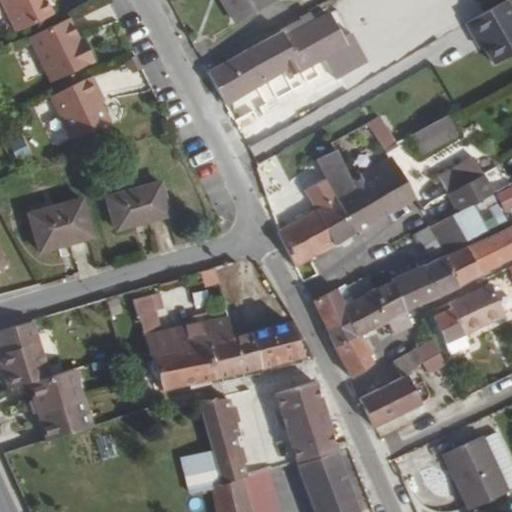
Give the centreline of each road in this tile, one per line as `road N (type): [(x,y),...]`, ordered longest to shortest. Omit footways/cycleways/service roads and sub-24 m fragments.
road 1 (residential): [(392,511),(260,237)]
road 2 (residential): [(0,313),(260,237)]
road 3 (residential): [(260,237),(145,0)]
